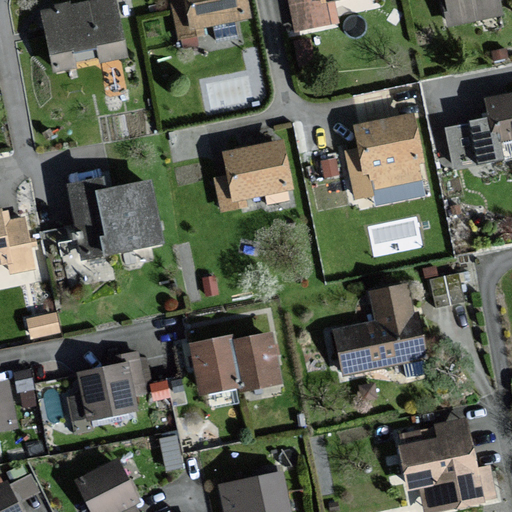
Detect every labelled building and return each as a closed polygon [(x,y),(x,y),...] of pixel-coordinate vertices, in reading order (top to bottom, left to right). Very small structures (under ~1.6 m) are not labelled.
[(128,55),(116,0),(98,0),(46,11),(58,69),(128,55)] [(250,15),(247,0),(174,0),(181,36),(207,31),(205,23),(250,15)] [(291,0),(297,28),(338,20),(333,0),(291,0)] [(445,0),(450,23),(502,12),(499,0),(445,0)] [(511,93),(491,97),(494,118),(473,122),(479,159),(506,155),(504,141),(511,139),(511,93)] [(375,193),(374,188),(422,178),(418,158),(422,157),(413,114),(359,125),(363,146),(347,150),(357,197),(375,193)] [(285,141),(228,152),(233,175),(218,178),(224,209),(247,204),(245,196),(294,186),(285,141)] [(162,240),(150,182),(109,190),(106,177),(73,184),(88,256),(162,240)] [(35,267),(25,219),(6,222),(3,209),(0,209),(0,263),(10,261),(12,272),(35,267)] [(431,272),(435,301),(465,297),(461,268),(431,272)] [(337,329),(346,372),(429,355),(420,312),(413,314),(406,284),(372,291),(379,320),(337,329)] [(272,333),(234,340),(243,384),(244,389),(282,381),(272,333)] [(204,392),(243,384),(234,340),(233,335),(194,343),(204,392)] [(146,392),(138,352),(116,357),(117,365),(81,372),(90,418),(138,409),(135,394),(146,392)] [(0,428),(19,425),(10,381),(0,383),(0,428)] [(404,444),(402,445),(411,488),(422,486),(427,511),(431,511),(486,501),(486,498),(497,496),(491,466),(478,469),(468,418),(437,424),(438,427),(402,434),(404,444)] [(116,511),(120,510),(120,511),(137,511),(141,511),(134,499),(139,496),(119,459),(79,481),(96,511),(116,511)] [(16,492),(39,484),(35,472),(12,480),(16,492)] [(292,511),(283,472),(222,485),(228,511),(292,511)] [(0,511),(22,511),(6,481),(0,483),(0,511)]
